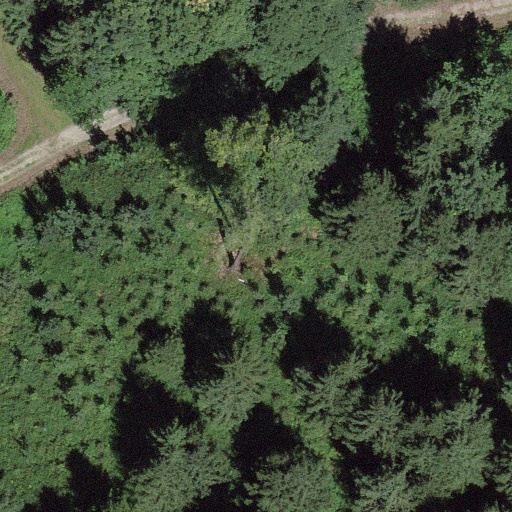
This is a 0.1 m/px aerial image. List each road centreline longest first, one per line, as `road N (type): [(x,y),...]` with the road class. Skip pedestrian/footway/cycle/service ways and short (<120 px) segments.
road 1 (track): [(482,0),(260,52),(57,145),(0,180)]
road 2 (track): [(57,145),(4,0)]
